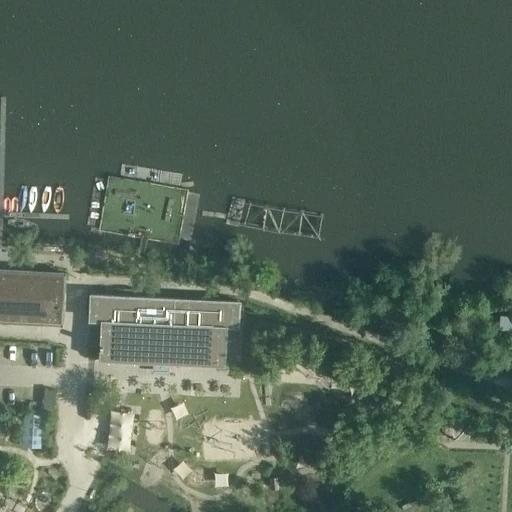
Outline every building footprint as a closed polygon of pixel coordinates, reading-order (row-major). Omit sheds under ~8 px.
[(62,305),(63,273),(0,269),(0,320),(60,323),(62,305)] [(225,350),(226,326),(237,327),(238,302),(90,294),(89,306),(89,319),(99,320),(99,325),(99,330),(98,360),(153,362),(168,363),(224,366),(224,354),(225,354),(225,350)] [(511,316),(500,316),(499,329),(511,329),(511,316)] [(167,371),(168,363),(153,362),(153,371),(167,371)] [(54,390),(44,389),(43,410),(53,410),(54,390)] [(42,414),(24,413),(22,446),(34,447),(40,447),(42,414)]
